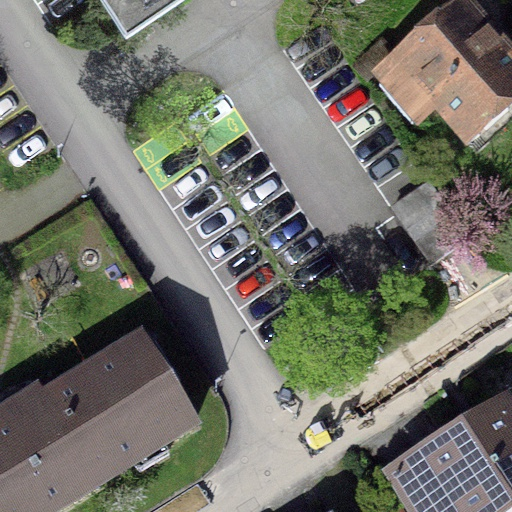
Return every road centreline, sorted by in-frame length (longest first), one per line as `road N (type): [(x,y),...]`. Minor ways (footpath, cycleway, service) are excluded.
road 1 (residential): [(1,0),(301,448)]
road 2 (residential): [(511,306),(301,448)]
